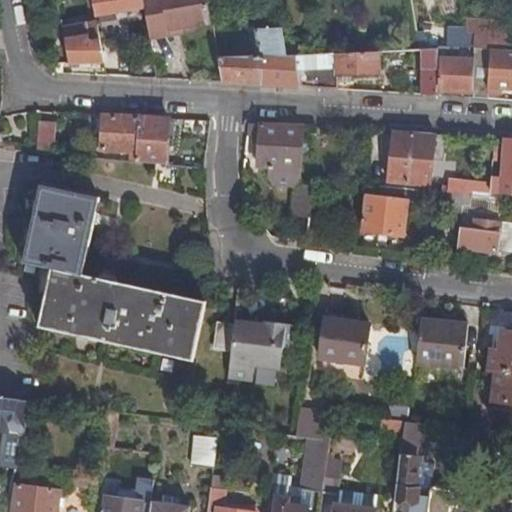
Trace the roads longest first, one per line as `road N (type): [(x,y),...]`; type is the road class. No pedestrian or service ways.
road 1 (residential): [(228,103),(224,223),(240,257),(511,294)]
road 2 (residential): [(228,103),(60,90),(26,80),(10,52),(2,0)]
road 3 (residential): [(511,122),(228,103)]
